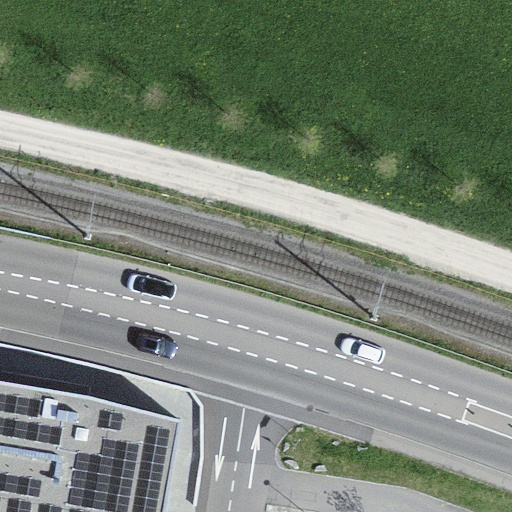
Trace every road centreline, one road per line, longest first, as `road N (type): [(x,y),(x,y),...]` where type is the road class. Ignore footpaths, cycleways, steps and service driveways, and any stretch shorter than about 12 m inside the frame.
road 1 (primary): [(0,280),(252,340),(511,427)]
road 2 (track): [(511,270),(306,203),(0,126)]
